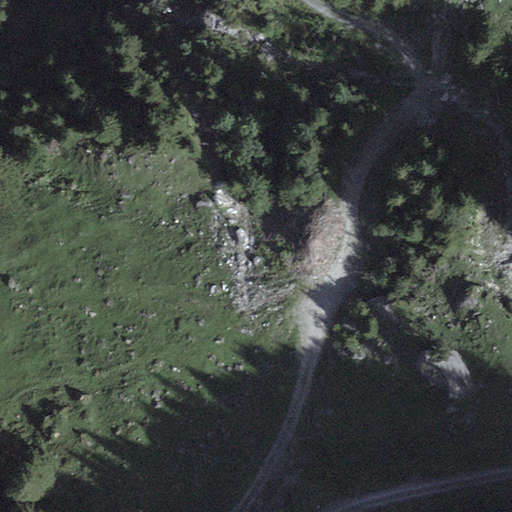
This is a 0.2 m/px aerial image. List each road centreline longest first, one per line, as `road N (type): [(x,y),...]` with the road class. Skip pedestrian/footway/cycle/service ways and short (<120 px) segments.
road 1 (track): [(309,0),(400,45),(421,85),(358,177),(347,267),(273,460),(240,511)]
road 2 (track): [(337,511),(385,494),(511,470)]
